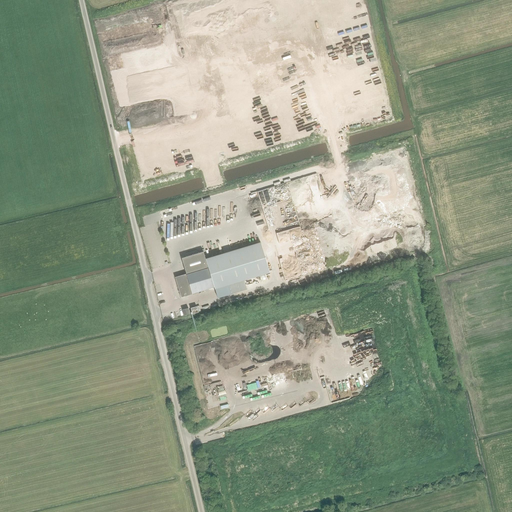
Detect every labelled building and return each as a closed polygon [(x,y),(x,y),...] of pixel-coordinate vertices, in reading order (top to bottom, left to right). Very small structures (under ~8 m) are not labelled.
[(267,188),(258,191),(263,208),(268,207),(266,203),(271,201),(267,188)] [(328,199),(330,208),(345,205),(343,199),(345,199),(343,193),(333,195),(334,198),(328,199)] [(205,258),(208,268),(187,274),(175,277),(181,298),(193,294),(192,293),(214,287),(215,289),(228,285),(229,286),(225,287),(226,290),(232,288),(233,293),(247,289),(244,280),(269,272),(260,242),(205,258)] [(197,253),(181,258),(186,273),(208,267),(203,251),(197,253)] [(256,389),(255,382),(244,384),(246,391),(256,389)]
